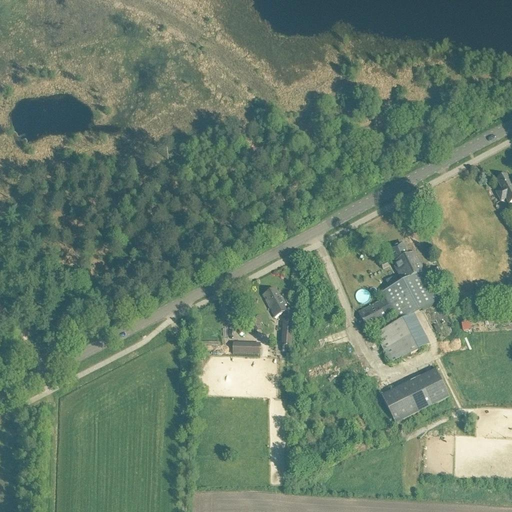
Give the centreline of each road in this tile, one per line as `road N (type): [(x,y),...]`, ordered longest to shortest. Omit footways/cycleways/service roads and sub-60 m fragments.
road 1 (tertiary): [(0,399),(511,126)]
road 2 (track): [(511,85),(465,91),(330,143),(267,211),(228,221),(147,272),(24,332)]
